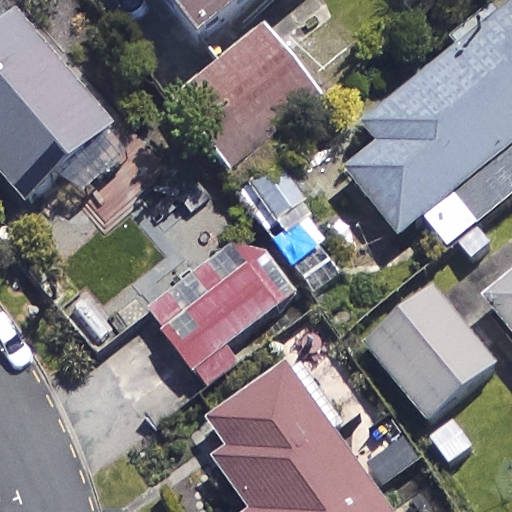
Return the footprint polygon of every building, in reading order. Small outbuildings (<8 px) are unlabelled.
[(305,0),(148,0),(206,76),(305,0)] [(511,22),(366,147),(384,168),(355,193),(404,250),(424,232),(451,264),(511,211),(511,22)] [(21,42),(0,59),(0,189),(35,230),(120,157),(21,42)] [(318,117),(261,50),(181,118),(237,185),(318,117)] [(290,179),(248,208),(272,244),(315,215),(290,179)] [(285,317),(248,271),(163,340),(200,386),(285,317)] [(511,298),(489,318),(511,345),(511,298)] [(498,383),(440,308),(366,366),(424,441),(498,383)] [(396,511),(377,511),(291,386),(200,449),(242,511),(434,511),(423,494),(396,511)]
